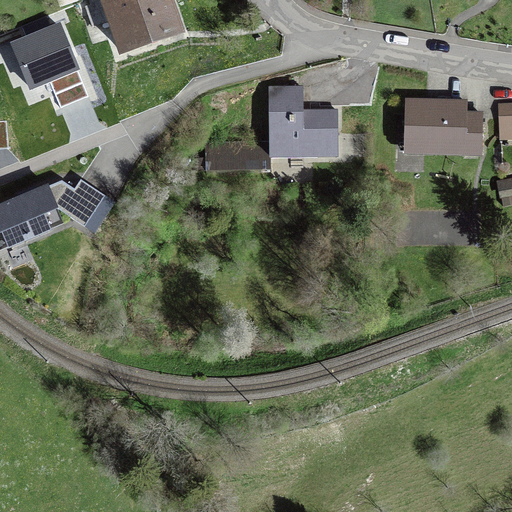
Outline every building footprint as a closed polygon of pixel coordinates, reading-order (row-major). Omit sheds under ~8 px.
[(89,0),(91,4),(85,6),(92,26),(110,20),(121,51),(180,31),(168,0),(89,0)] [(79,69),(59,22),(10,43),(30,90),(79,69)] [(289,157),(337,156),(337,114),(302,115),(301,87),(270,87),(270,141),(205,142),(206,174),(271,172),(271,153),(272,153),(272,151),(289,151),(289,157)] [(465,153),(465,103),(406,100),(405,143),(423,144),(423,152),(465,153)] [(500,126),(511,125),(511,105),(499,106),(500,126)] [(57,208),(85,226),(105,196),(80,180),(74,189),(61,181),(0,206),(0,232),(2,231),(9,247),(49,229),(43,214),(57,208)] [(501,195),(511,193),(511,180),(499,183),(501,195)]
